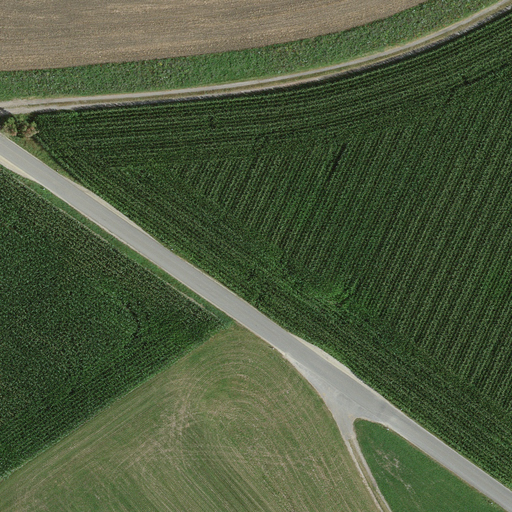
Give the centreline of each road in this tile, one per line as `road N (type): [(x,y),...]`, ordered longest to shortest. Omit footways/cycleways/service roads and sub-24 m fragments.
road 1 (unclassified): [(0,147),(511,505)]
road 2 (track): [(511,4),(427,46),(337,74),(0,112)]
road 3 (track): [(388,511),(360,463),(347,390)]
